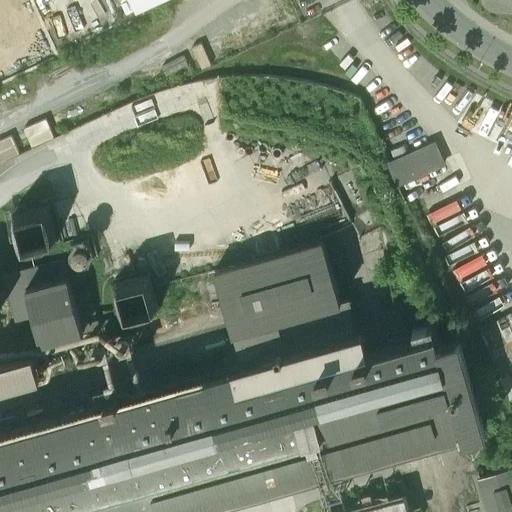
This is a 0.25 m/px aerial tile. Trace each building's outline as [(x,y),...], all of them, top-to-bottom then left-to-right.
[(132,0),(137,10),(159,0),(132,0)] [(441,137),(398,157),(409,181),(452,161),(441,137)] [(18,209),(29,241),(58,232),(47,199),(18,209)] [(209,262),(227,321),(338,289),(320,229),(209,262)] [(68,259),(30,269),(48,330),(85,320),(68,259)] [(144,268),(119,275),(127,306),(152,299),(144,268)] [(155,281),(162,303),(185,296),(178,274),(155,281)] [(0,511),(222,511),(329,483),(337,511),(411,511),(394,449),(488,423),(461,326),(445,330),(440,314),(372,333),(367,315),(0,416),(0,511)] [(0,341),(0,371),(36,359),(26,332),(0,341)] [(511,511),(511,457),(480,467),(493,511),(511,511)]
